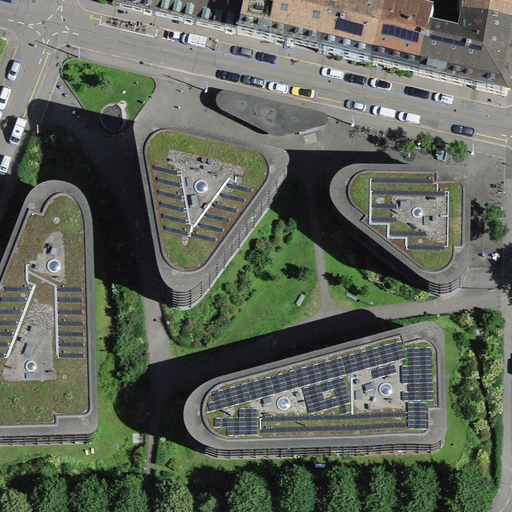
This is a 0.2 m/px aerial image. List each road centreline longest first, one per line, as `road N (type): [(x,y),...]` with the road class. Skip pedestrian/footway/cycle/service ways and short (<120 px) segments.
road 1 (residential): [(511,128),(44,22)]
road 2 (residential): [(44,22),(0,142)]
